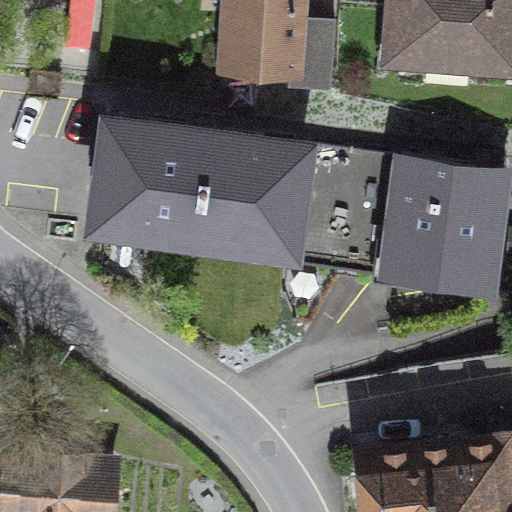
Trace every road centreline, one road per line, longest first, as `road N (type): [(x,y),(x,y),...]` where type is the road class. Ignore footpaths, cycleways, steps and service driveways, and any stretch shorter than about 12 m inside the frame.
road 1 (residential): [(240,426),(42,291),(0,246)]
road 2 (residential): [(511,377),(240,426)]
